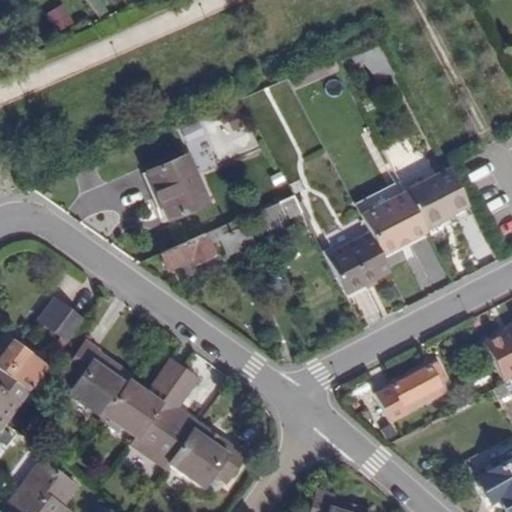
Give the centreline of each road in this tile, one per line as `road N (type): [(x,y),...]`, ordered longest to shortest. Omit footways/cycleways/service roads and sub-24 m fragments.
road 1 (residential): [(305,418),(68,245),(32,235),(0,246)]
road 2 (residential): [(511,283),(326,382),(305,418)]
road 3 (residential): [(413,511),(305,418)]
